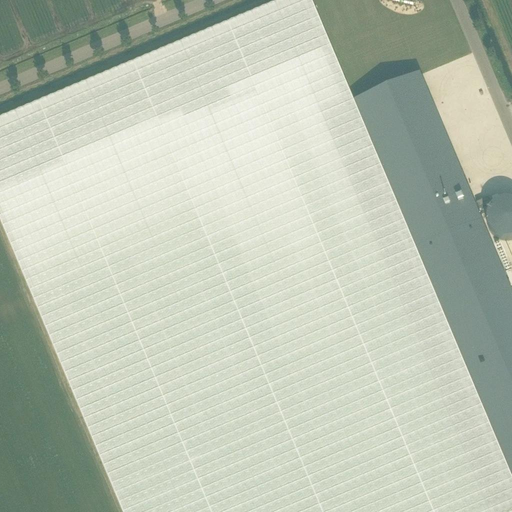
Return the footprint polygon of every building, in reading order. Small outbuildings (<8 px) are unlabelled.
[(0,225),(120,511),(511,511),(511,478),(353,104),(310,0),(286,0),(0,119),(0,225)] [(471,54),(464,57),(478,91),(485,88),(471,54)] [(511,294),(420,76),(353,104),(511,478),(511,294)] [(464,100),(473,120),(474,120),(480,132),(488,129),(472,96),(464,100)] [(477,203),(479,208),(490,204),(488,198),(477,203)]
